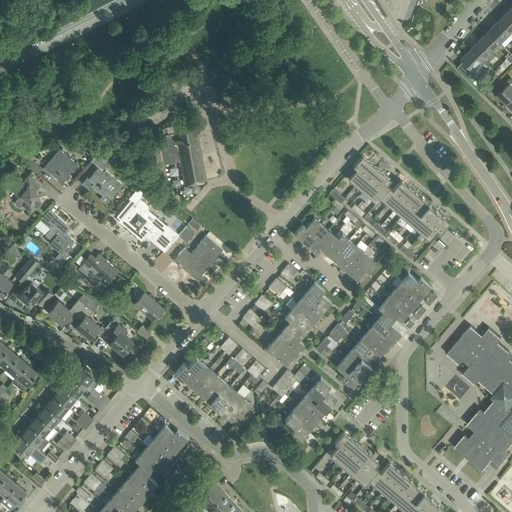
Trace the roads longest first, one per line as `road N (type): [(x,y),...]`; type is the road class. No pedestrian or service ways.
road 1 (residential): [(473,511),(404,446),(401,388),(408,348),(498,242)]
road 2 (residential): [(313,510),(306,486),(270,453),(223,454),(139,386)]
road 3 (residential): [(198,316),(63,199)]
road 4 (unclassified): [(498,242),(492,225),(389,112)]
road 5 (tertiary): [(511,217),(415,78)]
road 6 (residential): [(139,386),(0,312)]
road 7 (residential): [(38,504),(139,386)]
road 8 (residential): [(284,222),(389,112)]
road 9 (secondary): [(0,61),(122,0)]
road 10 (unclassified): [(389,112),(312,0)]
